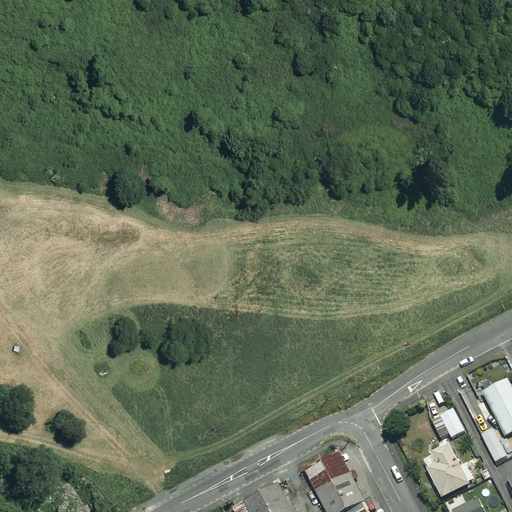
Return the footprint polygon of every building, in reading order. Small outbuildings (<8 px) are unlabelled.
[(511,433),(511,387),(508,380),(483,393),(505,437),(511,433)] [(465,432),(454,410),(432,421),(441,439),(450,434),(452,438),(465,432)] [(508,457),(494,429),(482,435),(496,463),(508,457)] [(469,484),(450,446),(435,453),(440,464),(428,470),(442,498),(469,484)] [(305,469),(327,511),(369,511),(338,452),(305,469)] [(297,511),(283,483),(234,509),(235,511),(297,511)] [(485,511),(480,500),(454,511),(453,511),(485,511)]
